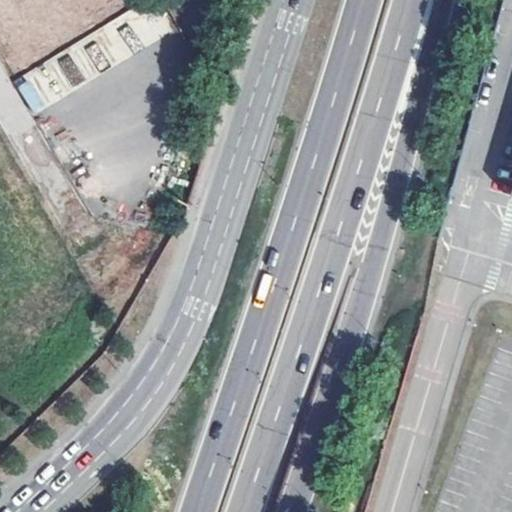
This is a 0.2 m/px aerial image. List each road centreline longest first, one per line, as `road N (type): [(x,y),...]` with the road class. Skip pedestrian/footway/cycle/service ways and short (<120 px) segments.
road 1 (secondary): [(283,0),(202,278),(169,357),(125,418),(29,511)]
road 2 (trunk): [(360,0),(196,511)]
road 3 (trunk): [(243,511),(407,0)]
road 4 (trunk): [(293,511),(391,211),(437,0)]
